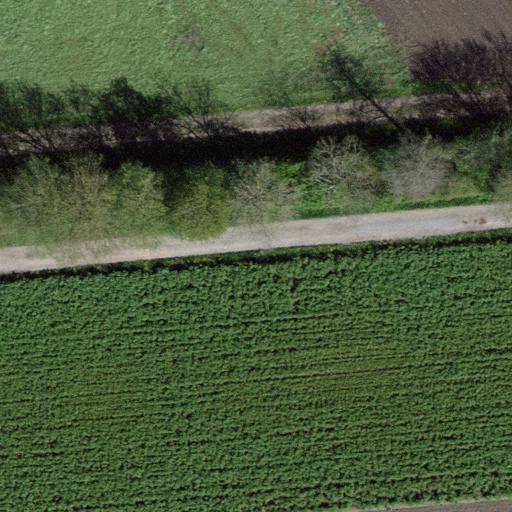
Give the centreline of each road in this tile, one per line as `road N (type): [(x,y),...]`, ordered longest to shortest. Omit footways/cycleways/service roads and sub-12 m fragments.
road 1 (track): [(0,274),(511,224)]
road 2 (track): [(511,110),(0,156)]
